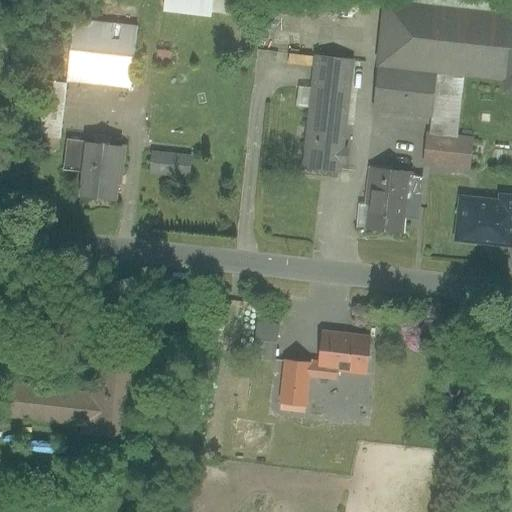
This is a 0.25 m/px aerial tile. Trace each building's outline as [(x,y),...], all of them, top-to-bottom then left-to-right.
[(159,0),(158,9),(206,18),(209,0),(159,0)] [(511,18),(383,5),(377,67),(436,73),(464,76),(503,80),(502,94),(511,94),(511,18)] [(67,82),(133,86),(137,23),(71,19),(67,82)] [(290,52),(288,62),(311,65),(312,56),(290,52)] [(314,56),(302,168),(343,172),(355,60),(314,56)] [(431,118),(436,73),(377,67),(372,112),(431,118)] [(457,138),(464,76),(436,73),(431,118),(429,135),(457,138)] [(60,138),(69,83),(45,79),(36,134),(60,138)] [(429,135),(426,134),(422,166),(469,172),(473,140),(457,138),(429,135)] [(118,205),(125,146),(65,139),(61,172),(80,174),(77,200),(118,205)] [(150,150),(150,174),(191,175),(192,151),(150,150)] [(410,175),(373,171),(366,229),(403,233),(405,218),(419,219),(423,180),(410,178),(410,175)] [(497,200),(459,196),(454,242),(511,248),(511,195),(498,194),(497,200)] [(258,328),(259,307),(237,305),(235,326),(258,328)] [(374,333),(317,329),(314,367),(371,371),(374,333)] [(308,363),(285,360),(280,405),(302,407),(308,363)] [(88,420),(91,390),(6,381),(3,411),(88,420)] [(123,384),(92,381),(91,390),(88,420),(86,434),(117,437),(123,384)]
